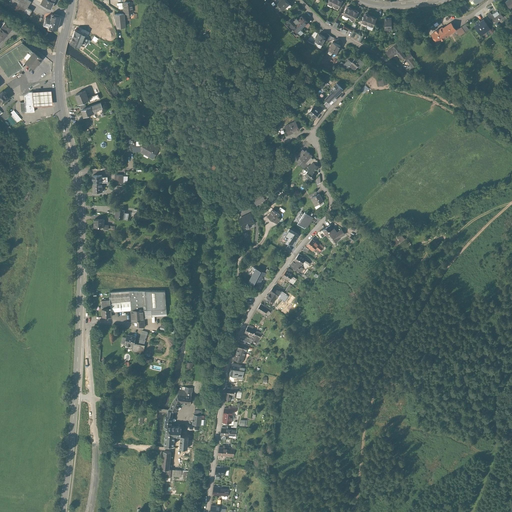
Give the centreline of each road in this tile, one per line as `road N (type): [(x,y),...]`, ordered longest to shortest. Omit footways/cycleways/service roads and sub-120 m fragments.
road 1 (secondary): [(71,0),(57,78),(81,250),(62,511)]
road 2 (residential): [(207,511),(229,357),(256,301),(330,204),(312,130)]
road 3 (track): [(351,511),(378,372),(438,278),(511,204)]
road 4 (residential): [(295,0),(322,29),(406,79)]
road 5 (track): [(367,419),(489,452)]
